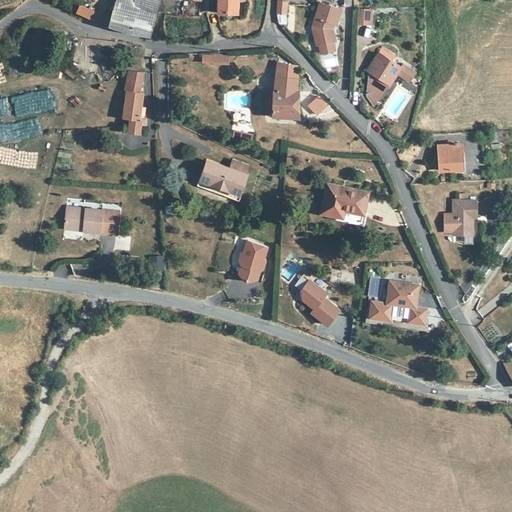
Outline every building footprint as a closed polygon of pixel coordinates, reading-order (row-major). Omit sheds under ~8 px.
[(160,0),(117,0),(110,25),(133,33),(149,36),(160,0)] [(245,0),(218,0),(219,13),(237,13),(237,1),(245,1),(245,0)] [(287,1),(278,0),(277,14),(286,14),(287,5),(287,1)] [(94,11),(80,5),(76,14),(90,19),(94,11)] [(316,45),(322,44),(326,7),(318,6),(312,27),(316,45)] [(340,8),(336,7),(326,7),(322,44),(335,41),(332,28),(334,24),(335,23),(340,8)] [(373,9),(364,9),(363,25),(372,25),(373,9)] [(395,56),(383,47),(368,70),(370,72),(367,96),(376,101),(388,83),(395,72),(397,73),(398,71),(401,67),(392,61),(395,56)] [(228,63),(228,54),(215,55),(214,63),(228,63)] [(279,76),(297,79),(298,66),(278,62),(277,76),(279,76)] [(401,67),(398,71),(411,79),(416,70),(404,62),(401,67)] [(136,70),(129,70),(128,73),(125,90),(124,94),(127,95),(124,118),(131,119),(128,132),(140,134),(142,120),(140,119),(140,115),(141,107),(143,93),(139,93),(144,71),(136,70)] [(397,73),(395,72),(388,83),(390,84),(397,73)] [(296,90),(297,79),(279,76),(277,76),(275,89),(273,115),(299,116),(299,91),(296,90)] [(275,89),(267,89),(265,115),(273,115),(275,89)] [(77,108),(84,103),(78,95),(71,101),(77,108)] [(376,101),(367,96),(374,104),(376,101)] [(251,143),(252,135),(233,131),(232,139),(251,143)] [(63,150),(74,151),(75,135),(64,134),(63,150)] [(462,168),(461,144),(439,145),(440,170),(462,168)] [(245,175),(209,162),(208,164),(203,179),(239,191),(245,175)] [(239,191),(203,179),(200,186),(237,199),(239,191)] [(368,191),(328,184),(322,212),(336,215),(335,219),(363,225),(366,216),(366,214),(363,213),(367,196),(368,191)] [(477,217),(476,200),(453,201),(453,212),(444,212),(445,231),(454,231),(454,234),(464,234),(464,230),(473,230),(473,217),(477,217)] [(120,205),(103,203),(103,209),(66,207),(65,225),(83,227),(82,231),(90,231),(101,233),(101,230),(118,232),(120,205)] [(237,280),(261,284),(268,245),(244,241),(237,280)] [(227,269),(225,255),(217,256),(219,270),(227,269)] [(326,293),(309,280),(300,291),(302,299),(314,308),(311,312),(328,325),(339,310),(323,297),(326,293)] [(420,284),(390,280),(387,303),(369,300),(366,322),(428,330),(429,324),(425,323),(427,308),(417,306),(420,284)]
